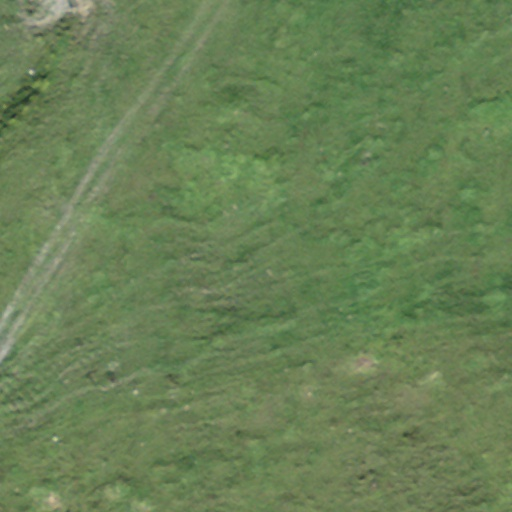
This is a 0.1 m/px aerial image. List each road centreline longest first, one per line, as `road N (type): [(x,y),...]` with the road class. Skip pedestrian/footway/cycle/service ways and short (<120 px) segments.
road 1 (track): [(511,286),(0,405)]
road 2 (track): [(225,0),(0,329)]
